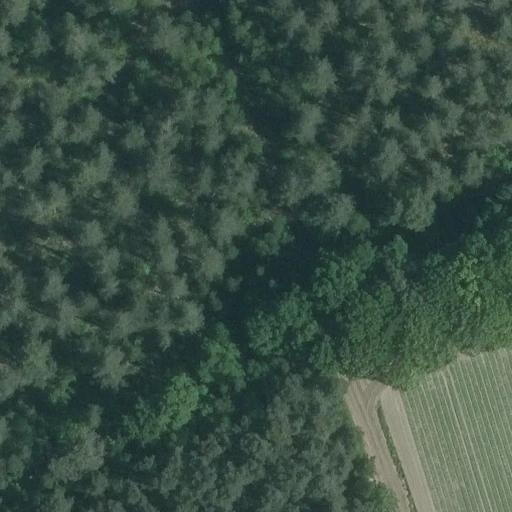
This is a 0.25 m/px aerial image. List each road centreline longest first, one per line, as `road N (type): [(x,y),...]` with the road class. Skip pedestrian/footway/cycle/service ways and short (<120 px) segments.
road 1 (track): [(511,237),(366,297),(334,324),(0,494)]
road 2 (track): [(402,511),(334,324)]
